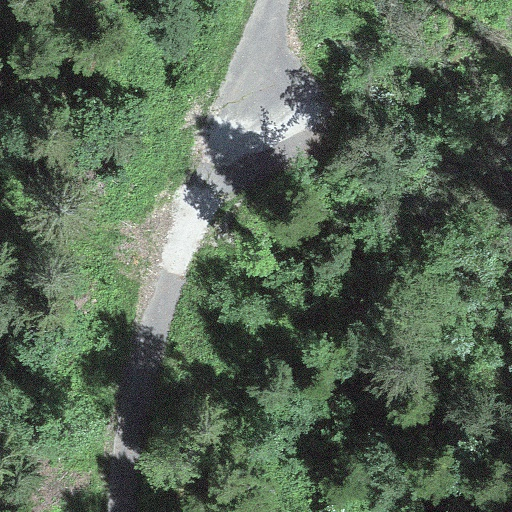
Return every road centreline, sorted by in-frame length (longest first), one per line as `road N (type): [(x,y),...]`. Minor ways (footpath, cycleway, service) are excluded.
road 1 (track): [(137,511),(134,474),(171,292),(262,0)]
road 2 (track): [(171,292),(133,260),(31,213),(0,209)]
